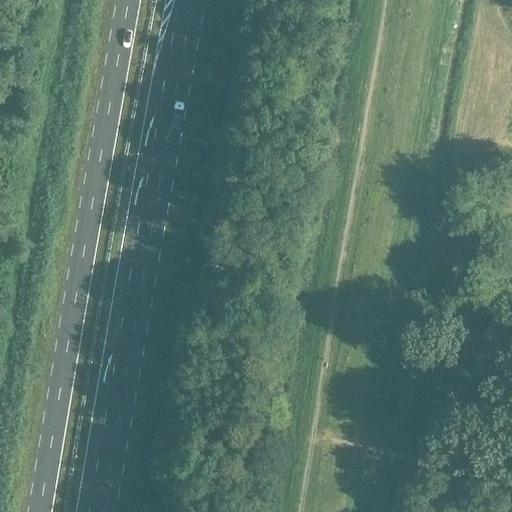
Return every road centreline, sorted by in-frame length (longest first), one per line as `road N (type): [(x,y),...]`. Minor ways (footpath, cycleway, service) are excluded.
road 1 (trunk): [(126,0),(37,511)]
road 2 (trunk): [(104,511),(191,0)]
